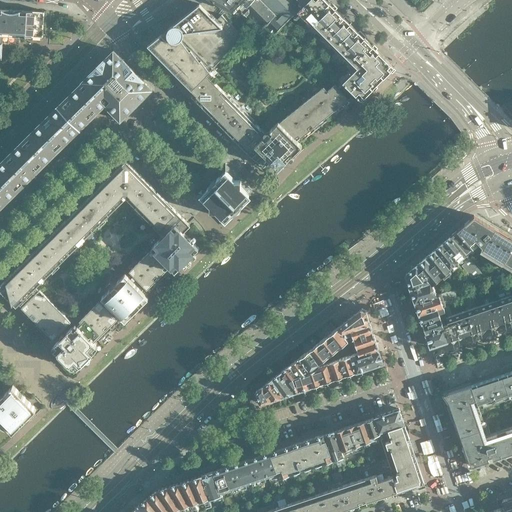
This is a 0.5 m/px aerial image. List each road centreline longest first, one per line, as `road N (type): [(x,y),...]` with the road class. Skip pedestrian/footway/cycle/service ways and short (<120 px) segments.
road 1 (primary): [(496,153),(293,309),(76,511)]
road 2 (primary): [(104,511),(269,357),(454,209),(508,180)]
road 3 (residential): [(269,429),(511,347)]
road 4 (residential): [(123,132),(0,249)]
road 5 (tertiary): [(0,145),(115,32)]
road 6 (tertiary): [(496,153),(481,123),(412,50)]
